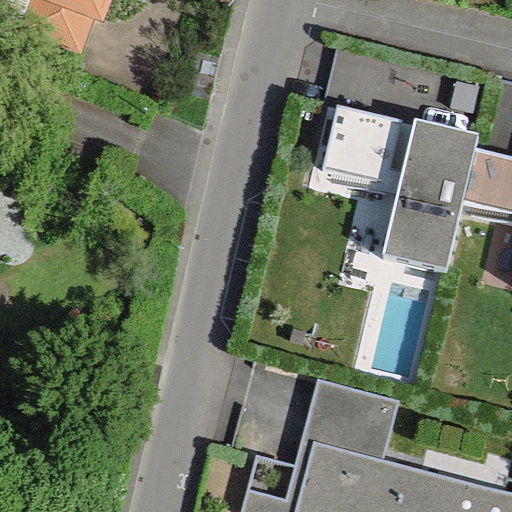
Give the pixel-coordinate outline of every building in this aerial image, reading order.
[(112,0),(7,0),(100,34),(112,0)] [(403,191),(419,126),(341,110),(327,173),(403,191)] [(482,142),(419,126),(403,191),(386,259),(449,275),(468,201),(482,142)] [(511,211),(511,148),(482,142),(468,201),(511,211)] [(318,384),(304,438),(385,460),(400,405),(318,384)] [(511,511),(511,496),(385,460),(304,438),(284,511),(298,511),(302,501),(345,511),(511,511)] [(345,511),(302,501),(298,511),(345,511)]
